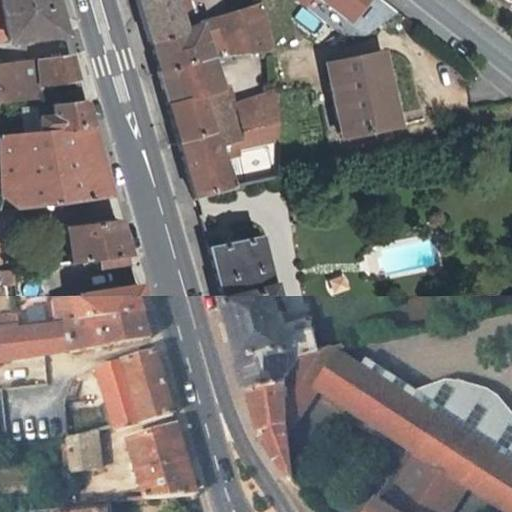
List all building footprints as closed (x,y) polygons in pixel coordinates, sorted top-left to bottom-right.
[(0,0),(0,40),(8,40),(8,42),(65,37),(54,0),(0,0)] [(187,0),(135,0),(148,44),(149,43),(184,32),(183,28),(181,19),(193,15),(187,0)] [(301,0),(341,30),(363,0),(301,0)] [(384,0),(365,0),(353,19),(373,33),(393,6),(384,0)] [(271,31),(260,4),(217,18),(227,60),(257,55),(266,54),(273,53),(271,31)] [(184,32),(149,43),(159,74),(210,57),(199,23),(183,28),(184,32)] [(381,52),(325,64),(340,138),(384,129),(372,71),(385,68),(381,52)] [(70,55),(0,63),(0,101),(28,100),(27,86),(67,83),(78,82),(70,55)] [(238,142),(210,57),(159,74),(156,75),(165,104),(198,94),(210,130),(209,130),(215,149),(222,147),(238,142)] [(28,100),(0,101),(0,135),(91,126),(84,100),(69,102),(67,83),(27,86),(28,100)] [(231,191),(278,179),(277,90),(264,93),(265,102),(235,112),(244,155),(226,161),(222,147),(215,149),(231,191)] [(165,104),(176,141),(209,130),(210,130),(198,94),(165,104)] [(110,195),(91,126),(0,135),(0,190),(0,200),(13,209),(110,195)] [(193,200),(231,191),(215,149),(209,130),(176,141),(193,200)] [(128,256),(117,219),(65,227),(69,263),(100,259),(128,256)] [(258,237),(207,248),(247,394),(284,387),(304,356),(318,353),(309,319),(280,327),(263,263),(264,262),(258,237)] [(130,265),(128,256),(100,259),(102,270),(130,265)] [(12,269),(0,270),(0,283),(14,282),(12,269)] [(144,311),(136,285),(55,299),(58,323),(66,322),(144,311)] [(69,351),(70,353),(152,337),(144,311),(66,322),(69,351)] [(0,327),(17,326),(16,313),(0,314),(0,327)] [(0,331),(0,362),(69,351),(66,322),(58,323),(0,331)] [(361,360),(456,422),(464,410),(369,347),(361,360)] [(511,511),(511,457),(482,438),(477,446),(451,429),(456,422),(361,360),(356,367),(337,354),(340,348),(318,353),(304,356),(284,387),(287,442),(320,395),(413,455),(379,505),(375,502),(368,511),(455,511),(469,492),(500,511),(511,511)] [(156,353),(98,370),(115,433),(174,417),(156,353)] [(284,387),(247,394),(256,428),(260,440),(271,457),(292,483),(288,456),(287,442),(284,387)] [(482,438),(511,457),(511,441),(489,426),(482,438)] [(186,457),(177,427),(129,440),(137,471),(186,457)] [(99,431),(68,439),(70,454),(100,450),(99,431)] [(70,454),(72,472),(102,469),(100,450),(70,454)] [(296,455),(288,456),(292,483),(300,491),(296,455)] [(137,471),(145,501),(197,496),(186,457),(137,471)]
